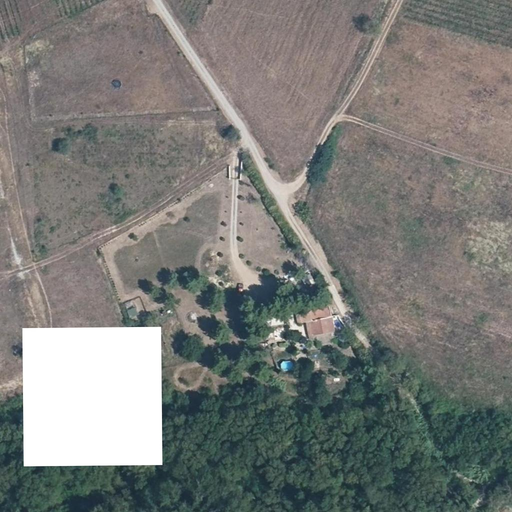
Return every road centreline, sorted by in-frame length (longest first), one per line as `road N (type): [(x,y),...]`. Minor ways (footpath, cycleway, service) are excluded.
road 1 (track): [(470,511),(478,504),(476,482),(455,471),(345,313),(243,129),(156,0)]
road 2 (track): [(277,192),(293,188),(314,161),(399,0)]
